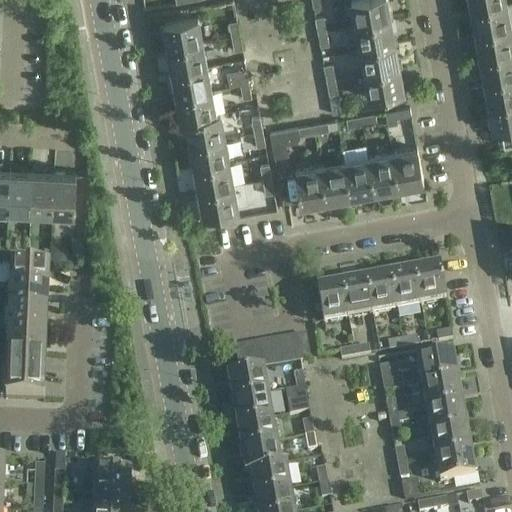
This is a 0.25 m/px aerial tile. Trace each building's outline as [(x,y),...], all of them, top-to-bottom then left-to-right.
[(356,25),(391,19),(387,0),(355,0),(351,1),(356,25)] [(506,0),(469,0),(471,10),(507,3),(506,0)] [(511,27),(507,3),(471,10),(476,34),(511,27)] [(318,33),(327,31),(324,16),(315,18),(318,33)] [(168,49),(203,42),(198,18),(163,24),(168,49)] [(356,25),(360,50),(395,43),(391,19),(356,25)] [(232,37),(240,35),(238,21),(229,23),(232,37)] [(511,51),(511,29),(511,27),(476,34),(480,58),(511,51)] [(327,31),(318,33),(321,47),(329,45),(327,31)] [(240,35),(232,37),(234,51),(243,50),(240,35)] [(207,66),(203,42),(168,49),(172,73),(207,66)] [(399,67),(395,43),(360,50),(364,73),(399,67)] [(511,76),(511,51),(480,58),(485,82),(511,76)] [(327,81),(335,79),(333,65),(324,66),(327,81)] [(211,91),(207,66),(172,73),(176,97),(211,91)] [(399,67),(364,73),(369,99),(404,92),(399,67)] [(240,85),(249,83),(246,69),(238,71),(240,85)] [(511,101),(511,76),(485,82),(489,106),(511,101)] [(335,79),(327,81),(329,95),(338,93),(335,79)] [(249,83),(240,85),(243,99),(252,98),(249,83)] [(176,97),(181,121),(221,114),(220,113),(216,114),(211,91),(176,97)] [(511,101),(489,106),(494,131),(499,130),(502,147),(511,144),(511,101)] [(412,116),(410,108),(396,110),(397,119),(412,116)] [(225,138),(221,114),(181,121),(181,122),(186,122),(190,144),(225,138)] [(361,116),(363,125),(377,122),(376,114),(361,116)] [(363,125),(361,116),(347,119),(349,128),(363,125)] [(254,133),(263,131),(260,117),(251,118),(254,133)] [(313,125),(315,134),(329,131),(328,122),(313,125)] [(315,134),(313,125),(299,128),(301,136),(315,134)] [(263,131),(254,133),(257,147),(265,145),(263,131)] [(229,162),(225,138),(190,144),(194,168),(229,162)] [(418,148),(393,153),(399,188),(424,183),(418,148)] [(393,153),(368,157),(375,192),(399,188),(393,153)] [(368,157),(344,161),(351,196),(375,192),(368,157)] [(268,161),(260,162),(263,179),(271,177),(268,161)] [(327,201),(351,196),(344,161),(320,166),(327,201)] [(234,186),(229,162),(194,168),(198,192),(234,186)] [(327,201),(320,166),(296,170),(302,205),(327,201)] [(10,170),(0,169),(0,207),(8,208),(10,170)] [(32,171),(10,170),(8,208),(30,209),(32,171)] [(53,172),(32,171),(30,209),(52,210),(53,172)] [(53,172),(52,210),(75,211),(76,173),(53,172)] [(271,177),(263,179),(265,195),(274,194),(271,177)] [(234,186),(198,192),(203,217),(238,211),(234,186)] [(48,291),(49,268),(11,266),(11,267),(0,266),(0,287),(10,288),(10,289),(48,291)] [(420,307),(446,302),(439,267),(414,272),(420,307)] [(396,311),(420,307),(414,272),(390,276),(396,311)] [(372,315),(396,311),(390,276),(366,280),(372,315)] [(348,320),(372,315),(366,280),(342,285),(348,320)] [(348,320),(342,285),(317,289),(323,324),(348,320)] [(10,289),(9,311),(47,313),(48,291),(10,289)] [(9,311),(8,333),(46,335),(47,313),(9,311)] [(453,340),(451,331),(436,334),(438,343),(453,340)] [(8,333),(7,355),(45,357),(46,335),(8,333)] [(306,336),(294,338),(299,363),(310,361),(306,336)] [(287,365),(299,363),(294,338),(282,340),(287,365)] [(402,340),(403,349),(418,346),(416,338),(402,340)] [(275,368),(287,365),(282,340),(270,342),(275,368)] [(403,349),(402,340),(388,343),(389,351),(403,349)] [(263,370),(275,368),(270,342),(259,344),(263,370)] [(251,372),(262,370),(263,370),(259,344),(247,347),(251,372)] [(354,349),(355,358),(370,355),(368,346),(354,349)] [(234,349),(239,374),(251,372),(247,347),(234,349)] [(355,358),(354,349),(339,352),(341,360),(355,358)] [(7,355),(6,377),(44,379),(45,357),(7,355)] [(422,387),(457,381),(452,355),(417,362),(422,387)] [(380,369),(382,383),(391,382),(388,367),(380,369)] [(231,402),(236,401),(267,395),(262,370),(251,372),(239,374),(227,377),(231,402)] [(296,390),(305,388),(302,374),(293,375),(296,390)] [(5,400),(43,401),(44,379),(6,377),(5,400)] [(461,404),(461,401),(457,381),(422,387),(426,411),(461,404)] [(307,402),(307,401),(305,388),(296,390),(299,404),(307,402)] [(271,419),(268,401),(267,395),(236,401),(231,402),(236,426),(271,419)] [(388,418),(397,416),(394,402),(386,403),(388,418)] [(466,428),(461,404),(426,411),(430,435),(466,428)] [(397,416),(388,418),(391,432),(400,430),(397,416)] [(276,443),(271,419),(236,426),(240,450),(276,443)] [(305,437),(313,436),(311,421),(302,423),(305,437)] [(430,435),(435,459),(470,452),(466,428),(430,435)] [(313,436),(305,437),(308,452),(316,450),(313,436)] [(240,450),(245,474),(285,466),(285,465),(280,465),(276,443),(240,450)] [(397,466),(406,464),(403,450),(395,451),(397,466)] [(470,452),(435,459),(439,484),(475,477),(470,452)] [(53,495),(63,495),(63,474),(67,474),(67,456),(56,456),(55,475),(54,475),(53,495)] [(406,464),(397,466),(400,480),(408,479),(406,464)] [(34,486),(43,486),(44,466),(35,466),(34,486)] [(290,491),(285,466),(245,474),(245,475),(250,474),(254,497),(290,491)] [(318,485),(327,483),(324,469),(316,471),(318,485)] [(131,472),(95,470),(94,496),(130,498),(131,472)] [(327,483),(318,485),(321,499),(330,498),(327,483)] [(43,486),(34,486),(33,506),(42,507),(43,486)] [(293,511),(290,491),(254,497),(256,511),(293,511)] [(482,502),(481,493),(466,496),(468,505),(482,502)] [(61,511),(63,495),(53,495),(52,511),(61,511)] [(128,511),(130,498),(94,496),(93,511),(128,511)] [(432,502),(433,511),(448,508),(446,500),(432,502)] [(427,511),(433,511),(432,502),(417,505),(418,511),(427,511)]
